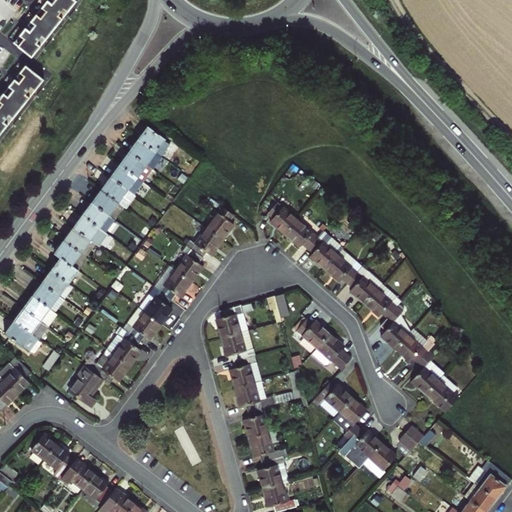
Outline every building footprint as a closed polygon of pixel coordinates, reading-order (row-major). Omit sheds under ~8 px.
[(77,1),(75,0),(47,0),(14,43),(32,57),(77,1)] [(26,65),(0,97),(0,135),(44,80),(26,65)] [(139,139),(162,156),(170,145),(164,141),(166,139),(148,127),(139,139)] [(130,152),(153,169),(162,156),(139,139),(130,152)] [(120,164),(138,177),(143,182),(153,169),(130,152),(120,164)] [(201,160),(196,157),(190,165),(195,169),(201,160)] [(111,177),(129,190),(138,177),(120,164),(111,177)] [(101,190),(119,203),(129,190),(111,177),(101,190)] [(143,182),(138,177),(129,190),(134,194),(143,182)] [(92,202),(110,215),(119,203),(101,190),(92,202)] [(125,207),(134,194),(129,190),(119,203),(125,207)] [(83,215),(106,232),(115,219),(110,215),(92,202),(83,215)] [(271,221),(285,234),(298,219),(278,202),(267,213),(273,218),(271,221)] [(125,207),(119,203),(110,215),(115,219),(125,207)] [(230,221),(235,215),(223,207),(207,229),(223,240),(234,225),(230,221)] [(97,245),(106,232),(83,215),(73,228),(97,245)] [(302,244),(307,248),(317,236),(298,219),(285,234),(300,247),(302,244)] [(64,240),(87,257),(97,245),(73,228),(64,240)] [(223,240),(207,229),(196,245),(191,241),(187,247),(203,259),(207,253),(211,256),(223,240)] [(325,268),(337,254),(343,247),(324,229),(317,236),(307,248),(313,253),(310,256),(325,268)] [(61,257),(79,271),(88,258),(87,257),(64,240),(55,253),(61,257)] [(199,263),(203,259),(187,247),(183,253),(187,256),(176,271),(192,282),(204,266),(199,263)] [(342,279),(347,283),(357,272),(352,267),(356,261),(344,250),(339,256),(337,254),(325,268),(340,282),(342,279)] [(187,256),(183,253),(171,268),(176,271),(187,256)] [(51,270),(69,284),(79,271),(61,257),(51,270)] [(362,266),(357,272),(363,277),(368,271),(362,266)] [(180,298),(192,282),(176,271),(171,268),(171,267),(155,288),(172,300),(176,294),(180,298)] [(42,283),(65,300),(74,287),(69,284),(51,270),(42,283)] [(350,291),(364,303),(382,283),(368,271),(363,277),(357,272),(347,283),(353,288),(350,291)] [(56,312),(65,300),(42,283),(33,295),(56,312)] [(382,283),(364,303),(379,316),(381,313),(387,317),(396,306),(391,302),(396,297),(396,296),(382,283)] [(168,305),(172,300),(155,288),(140,309),(161,324),(173,308),(168,305)] [(275,296),(281,317),(289,314),(284,293),(275,296)] [(58,314),(56,312),(33,295),(23,308),(48,327),(58,314)] [(268,297),(271,310),(278,307),(275,296),(268,297)] [(396,306),(401,301),(396,297),(391,302),(396,306)] [(241,307),(243,313),(253,311),(251,304),(241,307)] [(222,318),(216,319),(222,338),(241,333),(248,331),(243,313),(241,307),(241,305),(220,311),(222,318)] [(381,335),(395,348),(408,334),(394,322),(400,315),(403,312),(396,306),(387,317),(379,326),(385,331),(381,335)] [(39,339),(48,327),(23,308),(14,320),(39,339)] [(123,320),(119,326),(120,327),(141,342),(145,337),(149,340),(161,324),(140,309),(128,325),(123,320)] [(410,331),(400,315),(394,322),(408,334),(410,331)] [(296,328),(297,330),(307,320),(305,318),(296,328)] [(316,348),(330,333),(316,321),(313,324),(307,319),(307,320),(297,330),(297,331),(316,348)] [(30,352),(39,339),(14,320),(4,334),(30,352)] [(137,348),(141,342),(120,327),(116,332),(118,334),(107,350),(129,366),(141,351),(137,348)] [(408,334),(422,346),(425,342),(411,330),(410,331),(408,334)] [(227,357),(232,355),(234,362),(248,358),(241,333),(222,338),(227,357)] [(345,346),(330,333),(316,348),(342,370),(352,359),(341,350),(345,346)] [(413,359),(418,363),(428,351),(430,349),(435,344),(433,342),(428,338),(425,342),(422,346),(408,334),(395,348),(410,361),(413,359)] [(53,364),(60,354),(55,350),(48,360),(53,364)] [(114,378),(118,381),(129,366),(107,350),(97,364),(92,361),(87,367),(104,380),(110,384),(114,378)] [(426,394),(443,374),(444,373),(430,361),(434,357),(433,356),(428,351),(418,363),(423,368),(412,381),(426,394)] [(236,368),(230,370),(236,389),(255,383),(261,381),(254,356),(248,358),(234,362),(236,368)] [(0,373),(0,375),(18,394),(30,383),(25,378),(31,373),(16,357),(0,373)] [(98,387),(99,388),(104,380),(87,367),(85,366),(78,376),(80,377),(69,392),(92,409),(98,401),(92,396),(96,391),(95,391),(98,387)] [(458,387),(443,374),(426,394),(441,406),(443,404),(448,408),(459,396),(453,392),(458,387)] [(18,394),(0,375),(0,409),(1,411),(2,412),(8,406),(7,405),(18,394)] [(339,412),(353,397),(338,384),(336,387),(330,382),(319,394),(339,412)] [(236,389),(241,407),(246,405),(248,412),(262,408),(269,406),(267,397),(260,399),(255,383),(236,389)] [(272,396),(267,397),(269,406),(275,405),(272,396)] [(367,409),(353,397),(339,412),(353,425),(344,435),(350,440),(360,428),(355,423),(367,409)] [(249,418),(244,419),(249,439),(269,433),(275,431),(270,413),(264,415),(262,408),(248,412),(249,418)] [(419,441),(424,436),(412,426),(406,433),(417,443),(419,441)] [(355,445),(369,457),(382,443),(368,430),(366,433),(360,428),(350,440),(339,451),(345,456),(355,445)] [(435,435),(429,429),(424,436),(419,441),(426,446),(435,435)] [(262,462),(283,456),(287,455),(285,448),(274,452),(269,433),(249,439),(254,457),(260,455),(262,462)] [(414,447),(417,443),(406,433),(399,441),(402,443),(411,450),(414,447)] [(44,460),(56,444),(44,434),(31,451),(44,460)] [(420,452),(426,446),(419,441),(417,443),(414,447),(420,452)] [(397,455),(382,443),(369,457),(384,470),(397,455)] [(411,450),(402,443),(396,449),(405,457),(406,455),(408,453),(411,450)] [(56,444),(44,460),(63,475),(74,461),(68,456),(70,454),(56,444)] [(408,453),(412,456),(420,463),(425,456),(420,452),(414,447),(411,450),(408,453)] [(263,489),(283,484),(288,482),(283,463),(285,462),(283,456),(262,462),(263,468),(258,470),(263,489)] [(67,485),(70,481),(83,490),(96,474),(83,464),(76,459),(74,461),(63,475),(60,479),(67,485)] [(4,465),(0,470),(0,472),(12,481),(17,475),(4,465)] [(420,466),(413,477),(418,481),(426,471),(420,466)] [(481,476),(475,483),(496,500),(511,480),(496,467),(486,480),(481,476)] [(0,480),(8,486),(10,485),(10,483),(12,481),(0,472),(0,480)] [(96,474),(83,490),(102,505),(113,491),(107,486),(109,484),(96,474)] [(394,483),(404,491),(411,482),(405,477),(401,483),(396,480),(394,483)] [(0,490),(3,493),(5,491),(8,486),(0,480),(0,490)] [(407,493),(404,491),(394,483),(388,491),(401,501),(407,493)] [(461,494),(470,501),(485,511),(486,511),(496,500),(475,483),(468,493),(464,490),(461,494)] [(288,502),(283,484),(263,489),(268,507),(274,506),(275,511),(277,511),(297,506),(295,500),(288,502)] [(5,491),(9,494),(14,488),(10,485),(8,486),(5,491)] [(14,488),(9,494),(14,498),(19,492),(14,488)] [(128,511),(135,504),(122,494),(120,496),(113,491),(102,505),(111,511),(110,511),(128,511)] [(461,511),(485,511),(470,501),(461,511)]
